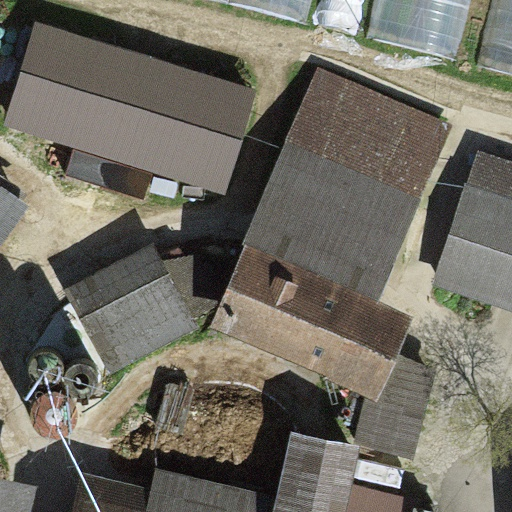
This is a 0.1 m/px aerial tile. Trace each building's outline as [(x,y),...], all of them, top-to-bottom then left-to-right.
[(461,123),(327,72),(226,330),(396,396),(427,316),(391,302),(461,123)] [(511,160),(484,152),(443,282),(511,303),(511,160)] [(0,255),(37,198),(0,173),(0,255)] [(164,243),(74,290),(118,375),(208,329),(164,243)] [(160,492),(99,475),(89,511),(440,511),(368,492),(378,456),(310,437),(293,499),(168,465),(160,492)] [(47,511),(53,492),(0,476),(0,511),(47,511)]
